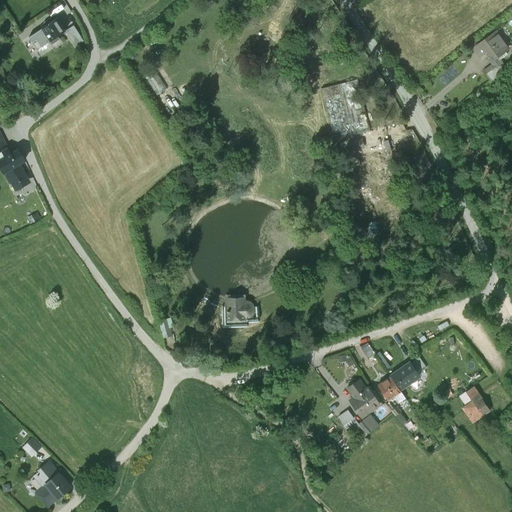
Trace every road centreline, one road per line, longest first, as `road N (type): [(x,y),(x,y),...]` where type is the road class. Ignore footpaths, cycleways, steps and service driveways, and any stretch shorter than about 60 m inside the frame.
road 1 (unclassified): [(177,367),(130,319),(57,216),(22,136),(27,123),(88,75),(91,40),(69,0)]
road 2 (unclassified): [(493,277),(477,299),(267,368),(234,376),(177,367)]
road 3 (residential): [(493,277),(428,134),(341,0)]
road 4 (unclassified): [(177,367),(153,420),(65,511)]
